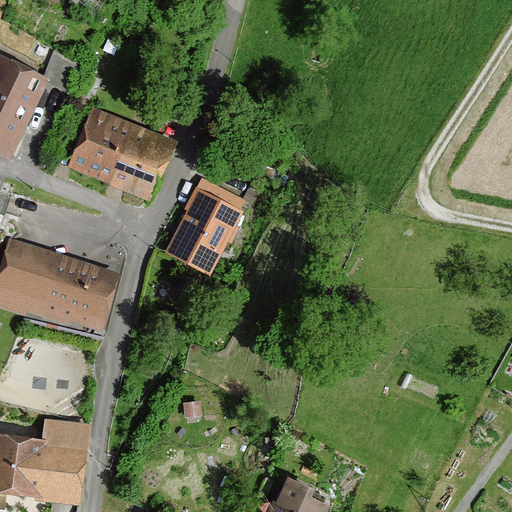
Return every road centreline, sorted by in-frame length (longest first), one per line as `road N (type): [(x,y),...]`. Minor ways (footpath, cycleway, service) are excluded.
road 1 (residential): [(152,223),(120,331),(86,511)]
road 2 (track): [(511,33),(422,182),(442,213),(511,228)]
road 3 (residential): [(234,0),(198,124),(152,223)]
road 4 (residential): [(0,167),(152,223)]
